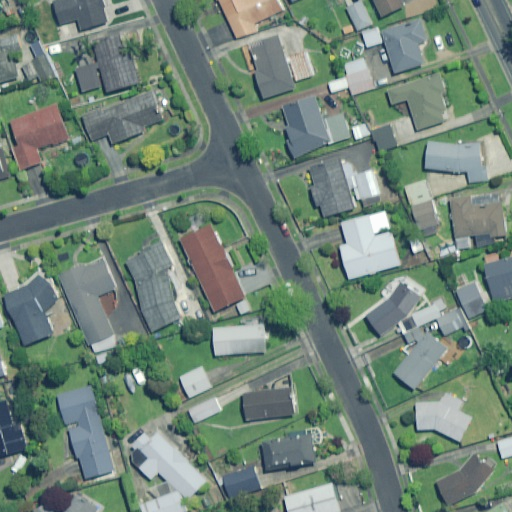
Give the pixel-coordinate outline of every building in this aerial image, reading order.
[(103,8),(106,8),(103,0),(60,0),(53,2),(60,25),(78,20),(81,31),(107,23),(105,15),(103,8)] [(215,0),(216,2),(219,1),(222,7),(232,30),(237,40),(257,31),(254,24),(283,11),(278,0),(215,0)] [(371,0),(380,20),(408,9),(404,0),(371,0)] [(371,25),(361,1),(356,4),(349,7),(346,8),(357,31),(371,25)] [(427,41),(420,19),(410,22),(381,31),(395,75),(424,65),(418,44),(427,41)] [(382,44),(378,28),(374,30),(362,33),(367,48),(375,46),(382,44)] [(128,58),(120,33),(92,41),(99,65),(88,68),(76,72),(82,93),(105,86),(107,93),(139,84),(131,59),(131,57),(128,58)] [(313,77),(306,53),(304,54),(285,59),(279,37),(262,41),(248,45),(256,72),(263,99),(297,90),(294,82),(313,77)] [(44,52),(36,38),(27,43),(35,57),(44,52)] [(22,55),(18,42),(0,46),(0,83),(18,79),(13,57),(22,55)] [(54,78),(46,57),(22,66),(28,82),(37,78),(39,84),(54,78)] [(346,78),(350,88),(352,96),(355,95),(374,89),(372,84),(364,59),(342,66),(346,78)] [(406,102),(416,132),(444,122),(441,112),(447,110),(442,95),(446,94),(439,72),(408,82),(387,89),(393,107),(397,105),(406,102)] [(350,88),(346,78),(328,84),(332,94),(350,88)] [(161,122),(150,93),(83,119),(92,142),(102,138),(109,136),(112,145),(142,134),(146,132),(145,128),(161,122)] [(338,114),(327,119),(324,110),(320,112),(314,97),(282,109),(288,126),(286,127),(291,141),(288,142),(294,158),(350,137),(341,113),(338,114)] [(69,140),(58,105),(10,120),(18,146),(14,148),(21,170),(31,167),(42,164),(38,150),(69,140)] [(368,136),(365,125),(352,129),(356,140),(365,137),(368,136)] [(394,142),(389,126),(373,132),(369,134),(369,136),(371,139),(376,154),(382,152),(396,147),(394,142)] [(462,145),(428,141),(425,171),(453,174),(458,174),(468,174),(468,183),(484,182),(482,143),(462,145)] [(361,200),(363,207),(381,202),(372,171),(363,173),(345,178),(340,160),(309,168),(315,187),(310,188),(312,195),(316,207),(320,206),(324,218),(355,209),(353,203),(361,200)] [(430,199),(424,182),(405,189),(420,231),(439,224),(430,199)] [(451,199),(457,252),(472,250),(471,237),(490,234),(490,238),(505,236),(501,203),(472,207),(471,196),(451,199)] [(400,265),(385,211),(341,224),(344,232),(347,245),(340,247),(349,280),(400,265)] [(224,251),(213,225),(181,239),(213,313),(245,299),(241,289),(224,251)] [(423,251),(420,240),(410,242),(413,253),(423,251)] [(171,268),(163,244),(146,250),(141,251),(142,256),(127,261),(150,331),(181,321),(177,307),(165,270),(171,268)] [(511,258),(484,266),(493,300),(511,294),(511,258)] [(116,290),(104,259),(78,269),(60,276),(92,356),(117,346),(110,327),(98,297),(116,290)] [(58,304),(45,273),(26,281),(28,285),(15,291),(4,295),(25,347),(54,335),(44,311),(58,304)] [(410,282),(407,287),(398,281),(384,303),(365,315),(380,337),(407,319),(422,296),(414,291),(417,287),(410,282)] [(488,311),(476,284),(457,292),(469,319),(488,311)] [(440,317),(435,306),(412,316),(418,328),(440,317)] [(460,308),(455,311),(436,320),(445,337),(463,328),(466,333),(472,330),(460,308)] [(265,352),(262,324),(212,329),(215,357),(265,352)] [(423,339),(418,328),(403,334),(405,340),(411,353),(394,374),(414,390),(447,351),(427,334),(423,339)] [(149,382),(142,368),(135,372),(142,386),(149,382)] [(208,383),(201,368),(180,378),(190,399),(211,388),(208,383)] [(115,472),(92,387),(58,396),(75,459),(79,458),(80,461),(85,480),(115,472)] [(294,415),(290,388),(243,395),(247,422),(294,415)] [(462,403),(445,394),(443,397),(440,404),(417,406),(417,431),(435,430),(460,443),(472,419),(458,412),(462,403)] [(217,404),(214,398),(189,410),(196,424),(198,423),(220,412),(217,404)] [(13,426),(7,401),(0,403),(0,457),(27,450),(20,424),(13,426)] [(181,452),(160,430),(152,438),(147,432),(133,446),(137,450),(131,456),(153,479),(161,471),(162,472),(180,490),(189,500),(190,499),(209,480),(181,452)] [(316,463),(311,437),(262,446),(267,469),(293,464),(293,467),(316,463)] [(511,456),(511,437),(497,443),(498,445),(502,460),(507,458),(511,456)] [(450,506),(476,494),(476,493),(493,470),(472,456),(463,469),(438,483),(450,506)] [(254,465),(221,475),(229,500),(262,490),(260,484),(254,465)] [(339,511),(332,485),(283,498),(287,511),(339,511)] [(185,511),(188,511),(180,490),(149,501),(142,504),(144,511),(185,511)] [(66,511),(64,511),(52,511),(46,503),(34,511),(96,511),(98,510),(76,495),(66,511)]
